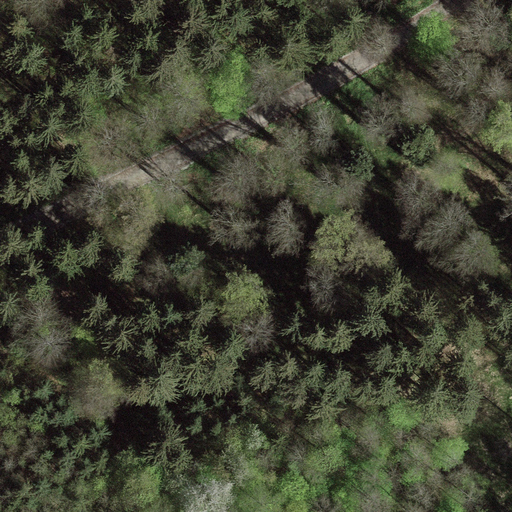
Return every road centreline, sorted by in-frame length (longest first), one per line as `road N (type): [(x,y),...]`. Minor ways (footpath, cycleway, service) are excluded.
road 1 (track): [(0,252),(250,115)]
road 2 (track): [(250,115),(451,0)]
